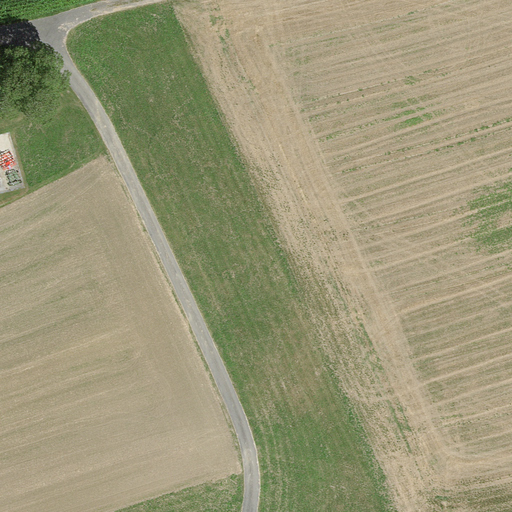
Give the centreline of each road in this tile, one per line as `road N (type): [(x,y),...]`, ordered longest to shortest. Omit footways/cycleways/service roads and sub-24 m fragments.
road 1 (track): [(0,40),(37,42),(104,128),(244,433),(250,511)]
road 2 (track): [(37,42),(82,18),(160,0)]
